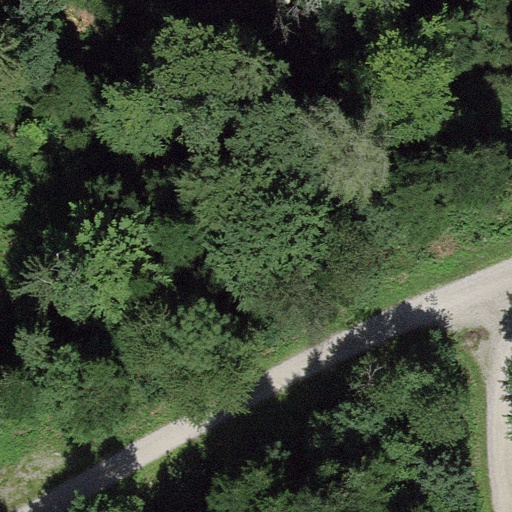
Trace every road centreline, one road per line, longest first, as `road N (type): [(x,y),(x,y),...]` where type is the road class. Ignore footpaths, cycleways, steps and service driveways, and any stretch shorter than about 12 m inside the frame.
road 1 (track): [(511,280),(253,399),(48,511)]
road 2 (track): [(502,284),(503,453),(511,489)]
